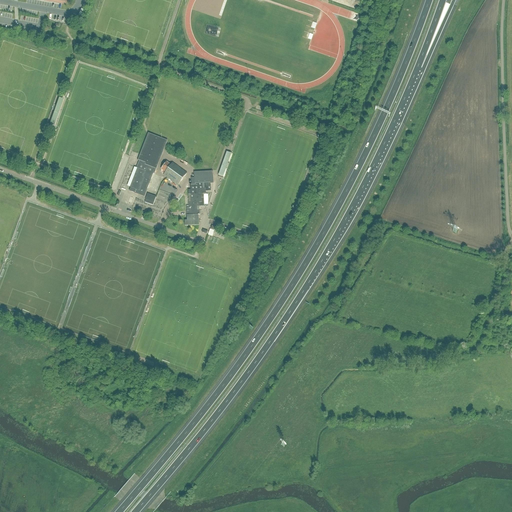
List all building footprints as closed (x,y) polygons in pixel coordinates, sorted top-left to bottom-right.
[(353,13),(350,20),(357,22),(359,15),(353,13)] [(49,125),(53,126),(63,100),(59,98),(49,125)] [(141,159),(140,161),(139,160),(136,168),(137,168),(130,187),(131,188),(130,191),(144,197),(153,174),(154,174),(156,169),(167,141),(148,133),(139,158),(141,159)] [(232,153),(232,152),(229,151),(229,153),(227,152),(218,176),(223,178),(223,177),(224,177),(226,173),(225,173),(230,158),(231,158),(232,154),(232,153)] [(161,170),(165,173),(163,175),(178,186),(187,173),(172,163),(171,165),(167,162),(161,170)] [(187,211),(187,216),(187,221),(185,221),(185,226),(199,225),(199,223),(199,215),(200,215),(200,211),(197,211),(197,207),(199,207),(199,203),(202,202),(201,198),(204,198),(204,194),(206,194),(206,189),(211,189),(211,182),(214,182),(213,171),(198,172),(194,172),(194,178),(191,178),(191,183),(192,185),(190,185),(191,190),(188,190),(188,195),(191,195),(191,203),(189,203),(189,207),(187,207),(187,211)] [(149,189),(156,191),(159,183),(152,181),(149,189)] [(147,194),(145,202),(153,205),(156,197),(147,194)]
